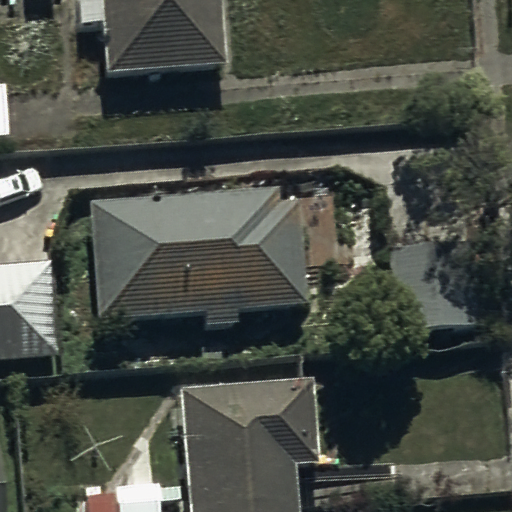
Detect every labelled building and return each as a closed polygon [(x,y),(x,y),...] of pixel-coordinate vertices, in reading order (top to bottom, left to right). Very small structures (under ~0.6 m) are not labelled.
[(94,0),(100,88),(217,81),(212,0),(94,0)] [(271,214),(91,223),(97,340),(198,335),(199,339),(232,337),(232,330),(300,326),(294,219),(271,221),(271,214)] [(468,266),(387,266),(390,345),(470,344),(468,266)] [(48,278),(0,280),(0,376),(53,374),(48,278)] [(307,398),(174,407),(180,511),(291,511),(290,482),(312,481),(307,398)] [(155,511),(155,503),(81,507),(81,511),(155,511)]
